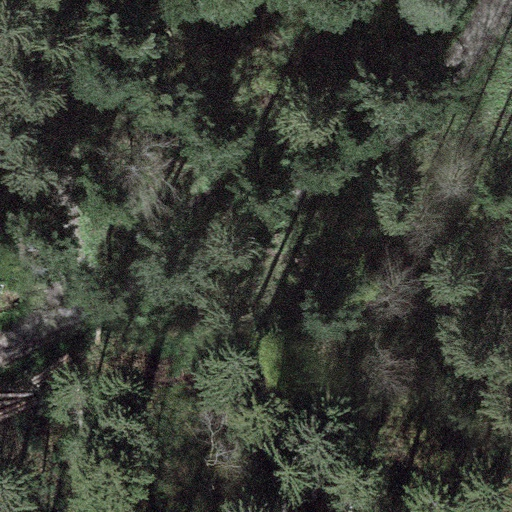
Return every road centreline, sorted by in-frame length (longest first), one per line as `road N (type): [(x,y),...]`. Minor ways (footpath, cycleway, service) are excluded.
road 1 (track): [(0,354),(395,123),(475,49),(506,0)]
road 2 (track): [(73,0),(60,116),(69,313)]
